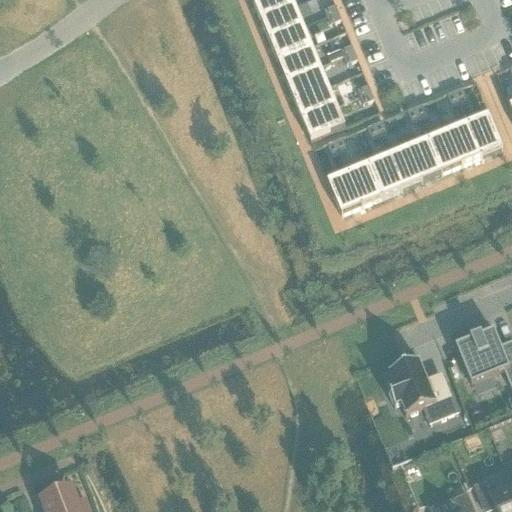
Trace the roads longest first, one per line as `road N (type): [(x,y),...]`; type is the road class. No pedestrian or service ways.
road 1 (residential): [(379,11),(404,73),(498,34),(484,0)]
road 2 (residential): [(511,298),(400,344)]
